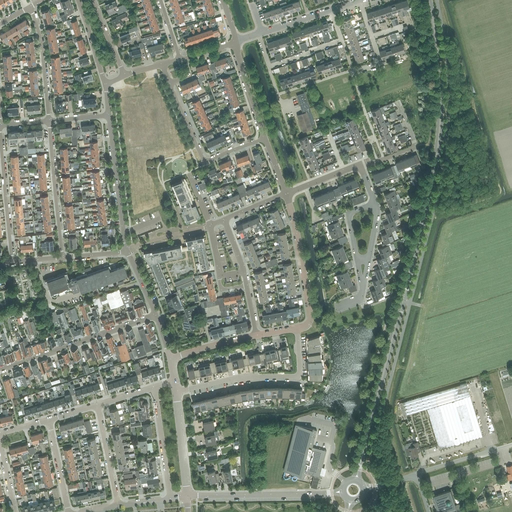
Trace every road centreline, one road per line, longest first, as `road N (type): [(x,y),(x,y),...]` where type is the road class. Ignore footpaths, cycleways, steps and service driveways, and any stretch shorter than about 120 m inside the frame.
road 1 (tertiary): [(355,480),(433,175),(439,75),(427,0)]
road 2 (residential): [(176,392),(231,378),(298,376),(298,328)]
road 3 (residential): [(0,369),(156,315)]
road 4 (residential): [(187,496),(342,492)]
road 5 (residential): [(169,83),(203,161),(264,139)]
road 6 (residential): [(298,328),(311,316),(285,193)]
road 7 (residential): [(127,252),(108,115)]
road 8 (residential): [(62,257),(48,121)]
road 9 (residential): [(235,41),(358,0)]
road 10 (residential): [(0,132),(12,261)]
road 11 (residential): [(285,193),(358,166),(374,204)]
